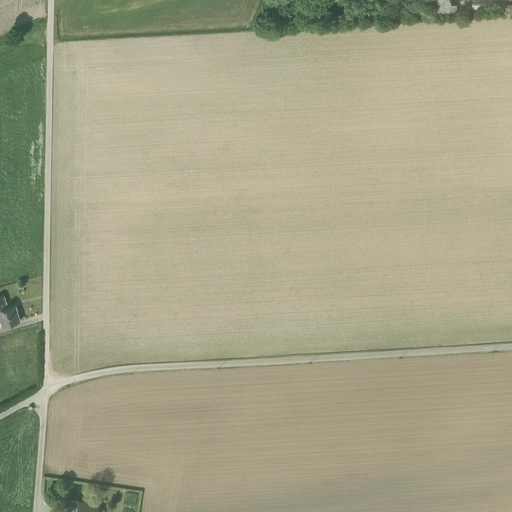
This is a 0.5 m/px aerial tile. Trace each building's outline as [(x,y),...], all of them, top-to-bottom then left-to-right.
[(395,0),(390,3),(396,14),(405,9),(401,0),(400,0),(395,0)] [(434,0),(433,4),(433,13),(455,14),(456,5),(451,5),(442,5),(442,0),(434,0)] [(0,317),(3,326),(19,321),(14,305),(7,307),(3,295),(0,296),(0,317)] [(59,484),(51,482),(48,492),(56,494),(59,484)] [(76,511),(97,511),(99,504),(78,501),(76,511)]
